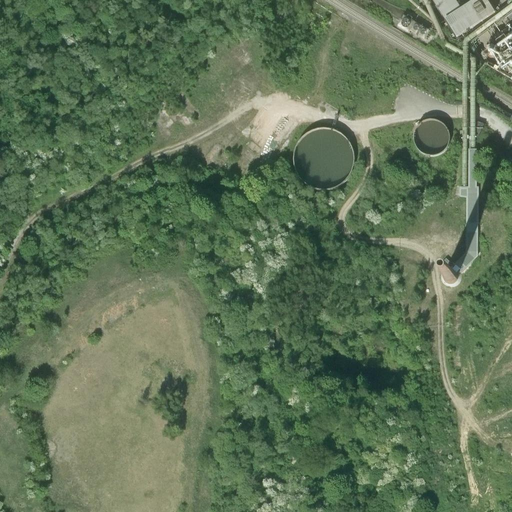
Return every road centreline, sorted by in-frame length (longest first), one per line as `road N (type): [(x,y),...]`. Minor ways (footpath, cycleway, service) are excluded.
road 1 (track): [(511,137),(483,113),(450,110),(357,128),(254,108),(122,178),(59,224),(0,293)]
road 2 (track): [(357,128),(372,147),(339,221),(373,242),(420,249),(432,263),(444,308),(439,355),(446,400),(472,439),(511,454)]
